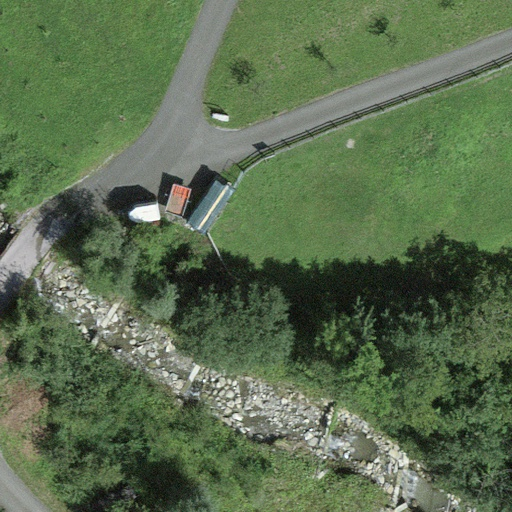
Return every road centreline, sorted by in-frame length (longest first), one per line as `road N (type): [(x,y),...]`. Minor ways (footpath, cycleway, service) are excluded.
road 1 (track): [(224,0),(165,140),(53,222),(0,287)]
road 2 (track): [(165,140),(201,144),(268,132),(511,33)]
